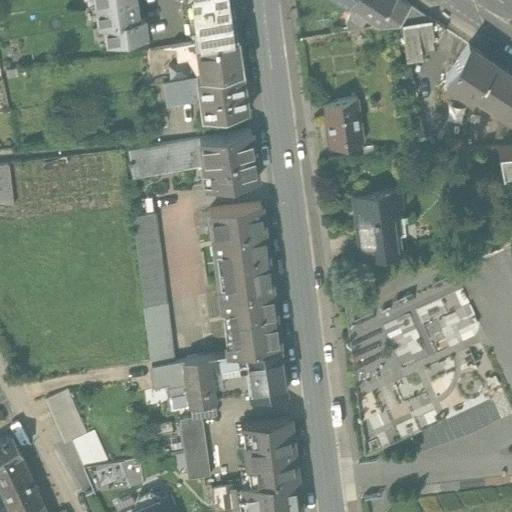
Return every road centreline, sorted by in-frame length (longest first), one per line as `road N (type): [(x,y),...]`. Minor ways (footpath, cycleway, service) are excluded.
road 1 (secondary): [(264,0),(329,511)]
road 2 (residential): [(78,511),(0,373)]
